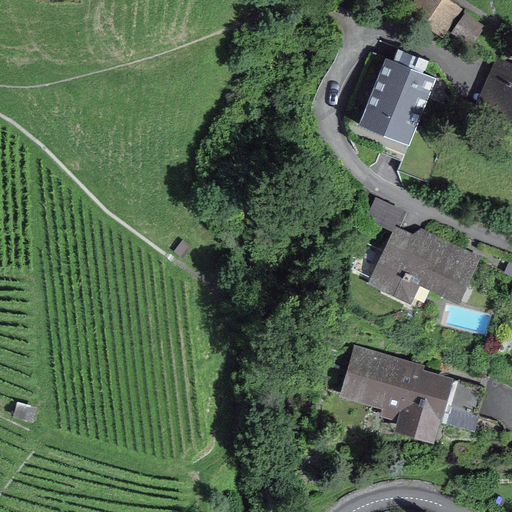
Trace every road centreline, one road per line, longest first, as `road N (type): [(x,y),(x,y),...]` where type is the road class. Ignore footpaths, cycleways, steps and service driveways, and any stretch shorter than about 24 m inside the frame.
road 1 (residential): [(511,247),(376,184),(338,145),(323,112),(325,92),(364,28)]
road 2 (track): [(74,448),(173,474),(193,471),(239,442)]
